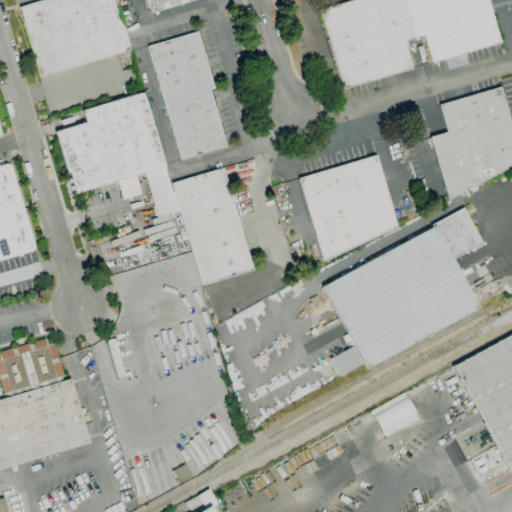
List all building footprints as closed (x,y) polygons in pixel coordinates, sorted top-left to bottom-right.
[(39,77),(18,7),(41,0),(115,0),(130,50),(39,77)] [(191,0),(151,12),(149,7),(145,8),(142,0),(191,0)] [(343,88),(320,10),(354,0),(487,0),(499,42),(431,62),(423,35),(403,41),(411,68),(343,88)] [(180,160),(147,47),(197,32),(213,88),(208,90),(225,147),(180,160)] [(511,164),(447,199),(429,137),(447,132),(439,105),(499,87),(511,130),(511,164)] [(75,194),(68,171),(67,172),(55,131),(85,122),(82,110),(142,93),(164,167),(75,194)] [(322,261),(298,178),(375,156),(396,226),(322,261)] [(0,260),(0,165),(6,164),(7,165),(9,164),(34,248),(32,249),(32,251),(0,260)] [(200,285),(170,183),(222,168),(252,269),(200,285)] [(366,369),(322,287),(434,226),(433,224),(463,208),(482,244),(452,260),(478,308),(366,369)] [(511,465),(508,468),(452,366),(511,333),(511,465)] [(0,384),(0,352),(44,339),(47,346),(54,343),(58,358),(57,358),(58,361),(59,361),(64,376),(60,377),(61,381),(69,379),(88,444),(0,470),(0,400),(7,398),(5,393),(3,394),(0,384)] [(117,379),(107,341),(114,339),(125,377),(117,379)] [(338,376),(329,358),(352,347),(361,364),(338,376)] [(371,413),(379,432),(414,416),(406,397),(371,413)] [(178,483),(172,471),(184,464),(191,476),(178,483)]
